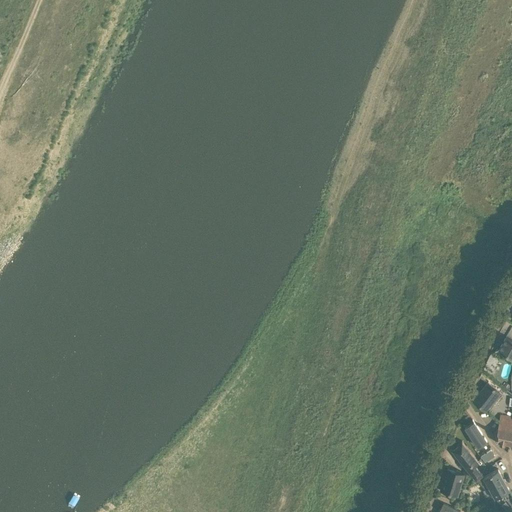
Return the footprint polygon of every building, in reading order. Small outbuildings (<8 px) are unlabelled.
[(511,326),(506,337),(506,336),(498,350),(511,357),(511,326)] [(488,412),(502,394),(487,382),(473,400),(488,412)] [(474,421),(473,422),(465,427),(478,447),(487,441),(474,421)] [(511,445),(511,422),(509,422),(508,423),(499,421),(498,429),(497,428),(496,433),(495,433),(494,436),(497,437),(496,441),(500,442),(499,444),(504,445),(504,443),(508,444),(511,445)] [(452,449),(470,472),(475,468),(473,466),(475,465),(474,463),(478,460),(462,441),(452,449)] [(491,450),(480,456),(484,462),(494,455),(491,450)] [(470,472),(473,475),(476,479),(486,489),(489,487),(503,479),(498,468),(484,476),(482,473),(475,465),(473,466),(475,468),(470,472)] [(440,490),(457,495),(463,473),(447,468),(440,490)] [(509,511),(510,511),(511,510),(511,504),(506,499),(504,501),(501,494),(509,489),(503,479),(489,487),(494,497),(509,511)] [(440,511),(459,511),(460,510),(443,503),(439,511),(441,511),(440,511)]
